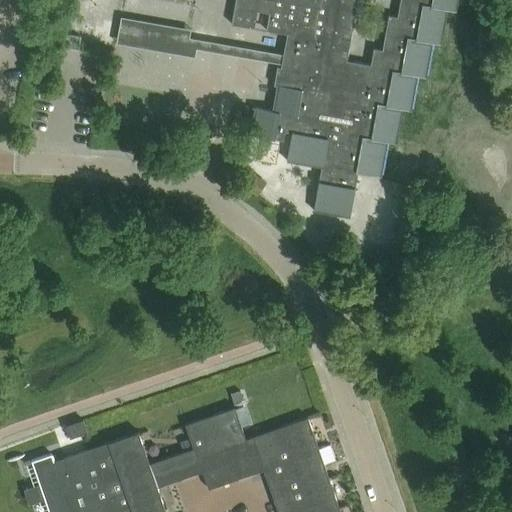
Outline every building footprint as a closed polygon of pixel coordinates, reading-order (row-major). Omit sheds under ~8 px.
[(235,0),(231,24),(254,28),(257,11),(269,13),(266,30),(286,34),(280,68),(276,67),(273,85),(276,86),(272,111),(254,108),(249,135),(282,141),(284,132),(291,133),(286,161),(321,167),(313,211),(349,217),(357,172),(381,176),(387,141),(396,143),(402,108),(411,110),(417,75),(426,77),(432,42),(441,44),(447,9),(456,11),(457,0),(235,0)] [(67,34),(64,45),(78,48),(81,36),(67,34)] [(257,194),(266,182),(252,171),(243,183),(257,194)] [(242,389),(229,394),(233,404),(246,399),(242,389)] [(54,458),(34,464),(50,511),(165,511),(158,489),(157,487),(202,472),(208,488),(263,469),(278,511),(340,511),(308,416),(244,438),(234,408),(215,415),(186,425),(191,439),(194,449),(185,452),(150,465),(139,434),(55,463),(54,458)] [(70,438),(87,432),(83,419),(65,425),(70,438)] [(191,439),(181,442),(185,452),(194,449),(191,439)]
